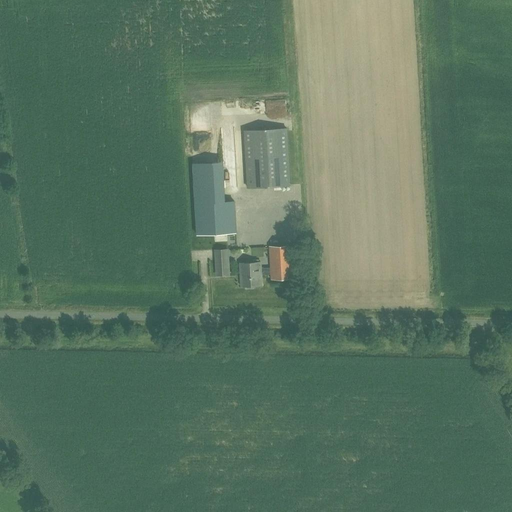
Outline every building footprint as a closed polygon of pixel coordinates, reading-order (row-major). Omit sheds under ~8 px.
[(239,115),(239,103),(226,103),(226,116),(239,115)] [(290,185),(287,129),(245,131),(248,187),(290,185)] [(241,165),(239,132),(226,132),(226,144),(230,144),(231,156),(234,156),(234,165),(241,165)] [(218,162),(193,163),(197,234),(236,232),(235,202),(220,202),(218,162)] [(271,268),(269,268),(269,274),(271,274),(271,279),(293,277),(292,245),(270,247),(271,268)] [(228,249),(216,249),(216,260),(217,268),(217,276),(229,275),(229,267),(228,259),(228,249)] [(253,262),(240,263),(241,270),(242,286),(244,286),(247,286),(247,288),(254,288),(254,286),(262,285),(261,274),(269,274),(269,268),(261,268),(260,262),(258,262),(258,260),(253,260),(253,262)]
